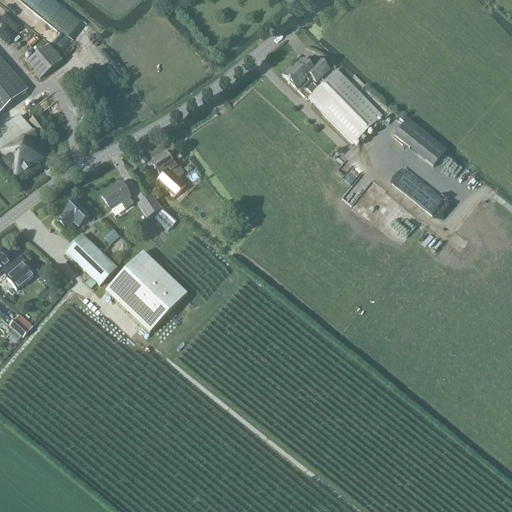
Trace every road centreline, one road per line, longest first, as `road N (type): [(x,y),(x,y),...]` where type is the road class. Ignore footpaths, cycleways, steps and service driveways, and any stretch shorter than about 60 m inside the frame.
road 1 (tertiary): [(0,226),(190,108),(324,0)]
road 2 (track): [(0,45),(37,89),(53,83),(83,170)]
